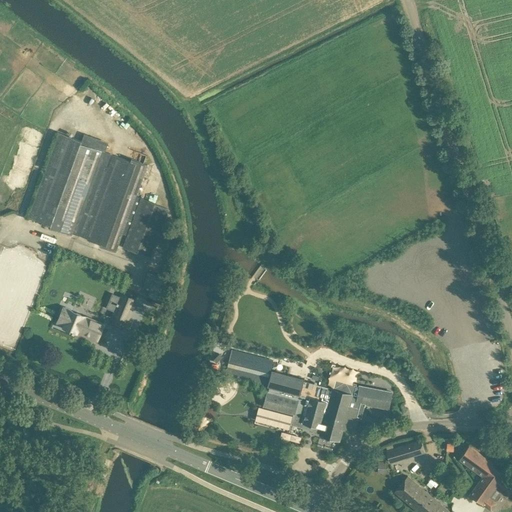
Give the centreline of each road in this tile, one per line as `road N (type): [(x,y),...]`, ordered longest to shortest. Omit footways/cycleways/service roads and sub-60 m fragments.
road 1 (unclassified): [(511,343),(407,0)]
road 2 (secondary): [(312,511),(0,378)]
road 3 (unclassified): [(315,511),(337,468),(375,436),(416,424),(511,418)]
